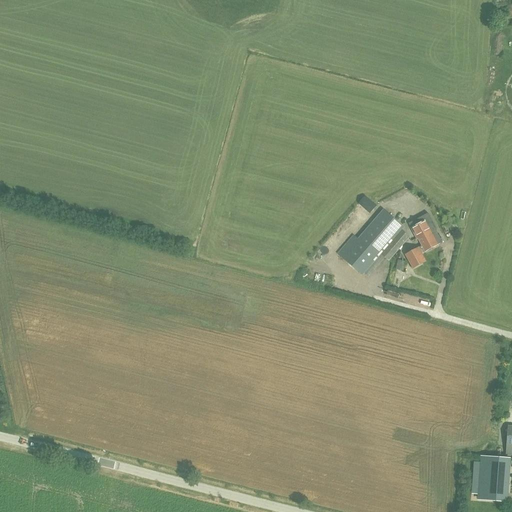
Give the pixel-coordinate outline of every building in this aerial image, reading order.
[(369,214),(375,207),(376,205),(365,196),(358,204),(369,214)] [(389,261),(410,237),(402,230),(404,227),(384,209),(358,239),(353,234),(337,254),(362,276),(364,273),(368,277),(385,258),(389,261)] [(417,239),(418,239),(425,252),(438,245),(442,242),(436,230),(437,229),(428,213),(408,224),(411,228),(417,239)] [(413,269),(427,262),(419,247),(405,254),(413,269)] [(403,271),(406,262),(398,260),(396,269),(403,271)] [(508,502),(511,458),(481,456),(480,469),(474,469),(473,485),(478,486),(477,499),(508,502)]
